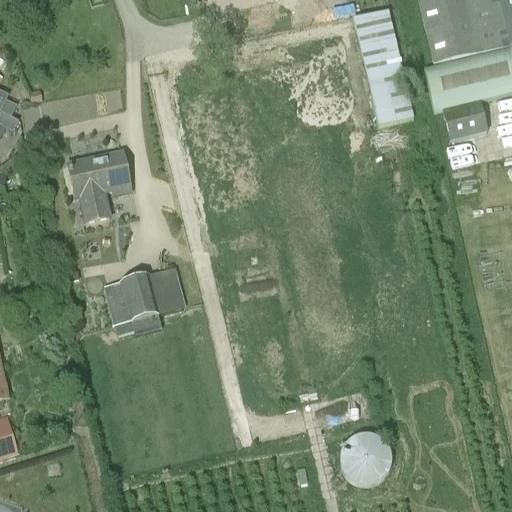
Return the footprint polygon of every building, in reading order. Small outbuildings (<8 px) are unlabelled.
[(264,79),(276,127),(351,109),(325,2),(310,6),(308,0),(242,0),(262,79),(264,79)] [(415,0),(432,69),(508,51),(496,0),(415,0)] [(377,131),(412,123),(387,15),(352,23),(377,131)] [(434,117),(511,97),(511,54),(511,52),(423,73),(434,117)] [(149,80),(177,236),(231,226),(227,198),(251,194),(234,99),(201,105),(195,72),(149,80)] [(31,107),(41,105),(40,94),(29,96),(31,107)] [(0,115),(9,120),(14,110),(3,104),(6,99),(0,95),(0,115)] [(476,113),(453,115),(455,143),(479,141),(476,113)] [(18,125),(9,120),(0,115),(0,128),(13,135),(18,125)] [(304,356),(356,346),(318,140),(266,150),(304,356)] [(122,157),(67,168),(75,203),(79,202),(84,227),(108,222),(103,198),(110,196),(111,200),(129,197),(122,157)] [(120,287),(104,291),(112,329),(115,329),(117,339),(134,335),(134,336),(160,329),(158,318),(184,312),(174,273),(147,280),(120,287)] [(66,276),(68,285),(78,283),(76,274),(66,276)] [(0,419),(0,461),(15,456),(2,419),(0,419)] [(381,442),(335,440),(333,485),(378,487),(381,442)]
